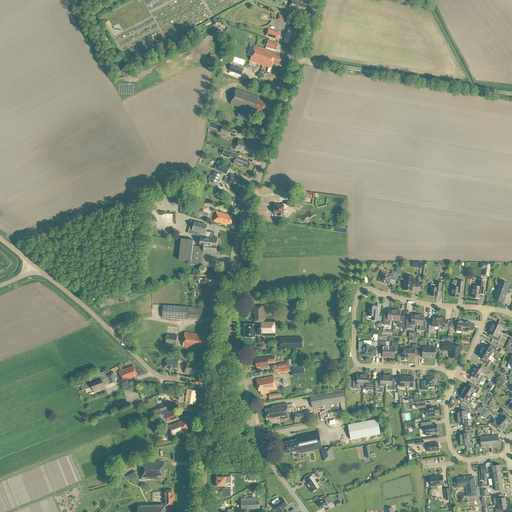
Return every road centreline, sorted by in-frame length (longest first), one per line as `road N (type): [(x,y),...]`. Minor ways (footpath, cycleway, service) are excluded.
road 1 (tertiary): [(213,380),(233,255),(316,0)]
road 2 (unclassified): [(210,384),(155,374),(32,265)]
road 3 (track): [(299,60),(511,92)]
road 4 (residential): [(451,374),(355,366),(353,312)]
road 5 (residential): [(485,308),(364,289),(353,312)]
road 6 (residential): [(306,511),(262,450),(245,385)]
road 7 (tertiary): [(202,511),(210,384)]
